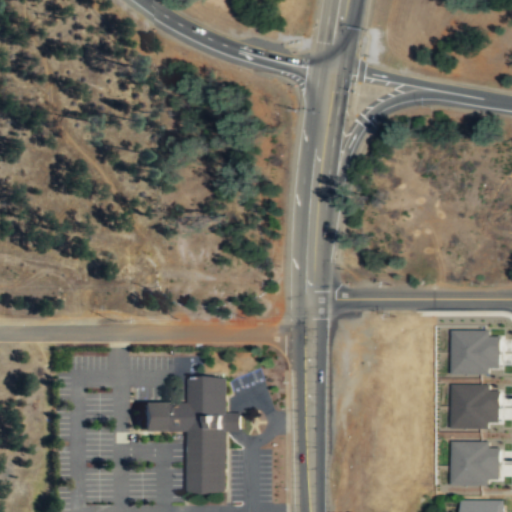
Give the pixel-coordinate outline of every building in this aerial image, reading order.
[(450,329),(488,329),(488,335),(499,335),(499,367),(488,367),(488,373),(450,373),(450,329)] [(190,430),(190,492),(227,493),(228,431),(242,431),(242,412),(228,412),(228,376),(191,376),(190,402),(140,402),(140,430),(190,430)] [(450,384),(488,384),(488,389),(499,390),(499,422),(488,422),(488,427),(449,427),(450,384)] [(450,440),(487,440),(487,447),(499,447),(498,478),(487,478),(487,485),(449,484),(450,440)] [(461,500),(461,511),(505,511),(505,500),(461,500)]
